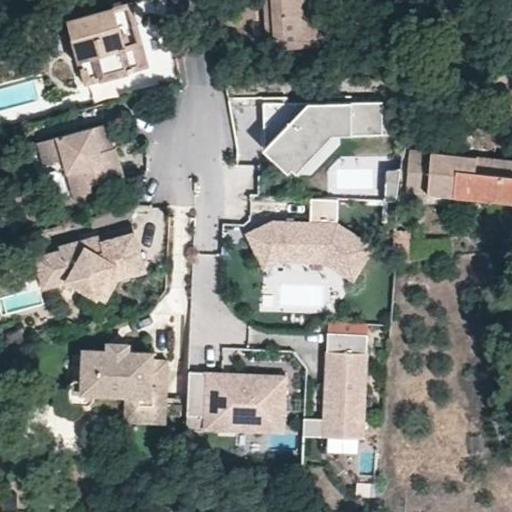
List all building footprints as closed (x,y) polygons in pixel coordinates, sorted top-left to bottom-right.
[(313,0),(264,0),(267,49),(316,47),(313,0)] [(114,8),(116,15),(124,45),(139,41),(129,4),(114,8)] [(139,41),(124,45),(116,15),(114,8),(69,20),(83,72),(99,68),(102,78),(146,66),(139,41)] [(102,78),(99,68),(83,72),(85,83),(102,78)] [(382,103),(307,103),(263,149),(287,171),(320,134),(382,132),(382,103)] [(60,162),(70,168),(77,198),(97,192),(95,184),(127,176),(120,148),(102,153),(101,146),(105,144),(100,126),(42,142),(48,164),(54,163),(60,162)] [(405,191),(428,193),(433,152),(409,149),(405,191)] [(440,152),(438,167),(458,169),(459,155),(440,152)] [(458,169),(454,196),(511,201),(511,160),(459,155),(458,169)] [(276,218),(252,229),(266,265),(283,255),(331,258),(356,272),(377,241),(342,220),(341,198),(315,197),(315,219),(276,218)] [(41,288),(64,281),(104,301),(117,276),(140,270),(142,268),(131,225),(95,237),(96,246),(82,249),(80,241),(59,247),(58,249),(32,257),(41,288)] [(368,333),(332,332),(329,418),(306,418),(306,432),(365,434),(368,333)] [(89,407),(90,398),(123,398),(123,409),(163,410),(165,366),(149,366),(148,359),(124,359),(124,351),(104,351),(103,357),(81,356),(80,377),(80,385),(71,385),(64,392),(64,405),(70,411),(83,412),(89,407)] [(285,374),(191,373),(191,416),(208,416),(208,427),(251,427),(251,415),(284,415),(285,374)] [(80,385),(80,377),(67,377),(67,384),(80,385)] [(123,409),(122,426),(162,428),(163,410),(123,409)]
